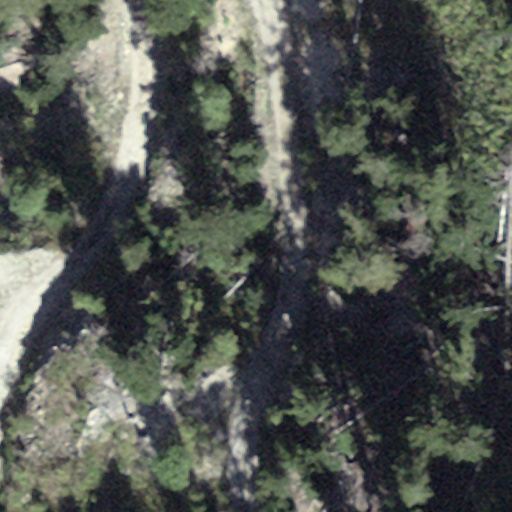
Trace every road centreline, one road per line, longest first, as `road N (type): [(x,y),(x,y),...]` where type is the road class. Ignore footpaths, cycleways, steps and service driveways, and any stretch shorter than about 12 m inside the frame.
road 1 (track): [(264,0),(278,57),(291,263),(247,396),(243,511)]
road 2 (track): [(0,378),(14,338),(120,178),(137,110),(141,47),(133,0)]
